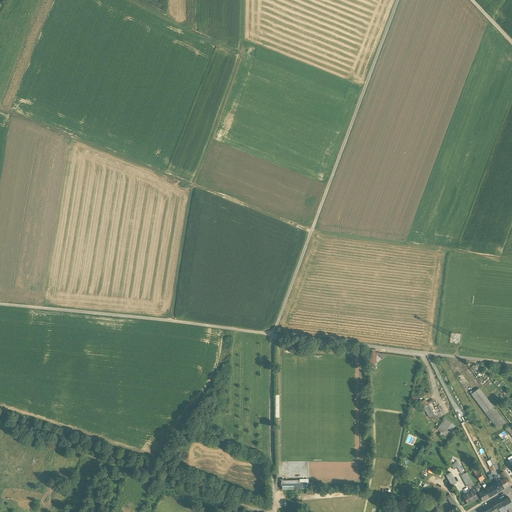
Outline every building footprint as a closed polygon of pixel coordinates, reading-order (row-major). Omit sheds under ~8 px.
[(465,383),(461,385),(465,392),(469,390),(465,383)] [(505,422),(479,388),(475,391),(471,394),(497,428),(505,422)] [(434,415),(425,400),(420,402),(422,405),(429,418),(434,415)] [(457,428),(445,419),(439,427),(437,426),(435,428),(441,433),(439,435),(444,438),(445,436),(450,439),(457,428)] [(463,472),(458,463),(457,461),(454,464),(452,466),(453,468),(454,470),(457,466),(461,473),(463,472)] [(445,475),(451,485),(457,482),(451,472),(445,475)] [(469,477),(466,478),(464,474),(462,475),(468,487),(473,485),(469,477)] [(504,479),(500,481),(504,488),(511,484),(507,477),(504,479)] [(500,481),(500,480),(497,481),(495,483),(495,484),(493,485),(497,493),(504,488),(500,481)] [(434,482),(430,492),(434,493),(435,490),(438,484),(434,482)] [(493,485),(487,488),(485,490),(489,497),(497,493),(493,485)] [(437,490),(437,491),(435,490),(434,493),(444,498),(445,496),(446,494),(437,490)] [(477,498),(473,491),(463,496),(468,504),(477,498)] [(488,498),(484,491),(481,492),(478,494),(480,496),(482,501),(488,498)] [(511,505),(509,498),(501,502),(506,510),(510,507),(511,505)] [(460,511),(452,499),(449,501),(452,506),(448,509),(449,511),(460,511)] [(501,502),(498,504),(496,505),(493,507),(495,511),(499,510),(499,511),(506,511),(506,510),(501,502)]
